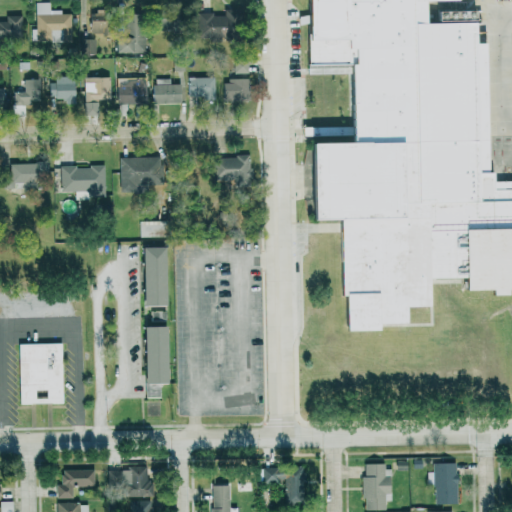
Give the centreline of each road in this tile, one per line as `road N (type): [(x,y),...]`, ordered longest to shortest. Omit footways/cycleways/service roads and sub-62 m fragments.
road 1 (residential): [(511,431),(0,440)]
road 2 (residential): [(283,437),(274,0)]
road 3 (residential): [(0,133),(277,125)]
